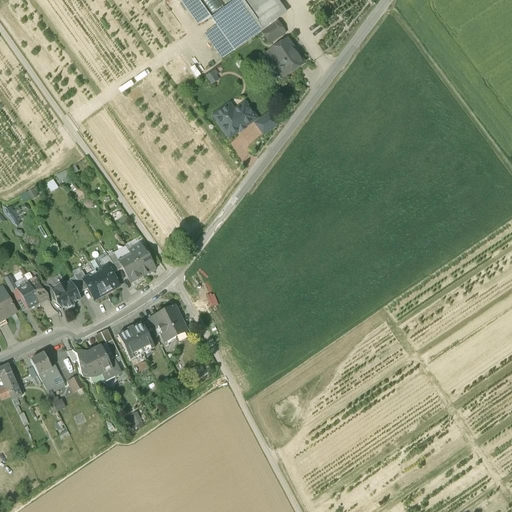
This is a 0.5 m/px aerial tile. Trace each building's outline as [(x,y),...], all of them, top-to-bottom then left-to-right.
[(262,0),(234,0),(208,19),(232,51),(259,32),(274,22),(276,20),(262,0)] [(274,22),(259,32),(268,44),(282,33),(274,22)] [(301,64),(285,42),(271,52),(277,60),(271,64),(281,78),(301,64)] [(214,70),(206,76),(212,84),(220,79),(214,70)] [(109,95),(111,98),(124,92),(122,88),(109,95)] [(214,117),(229,138),(254,119),(244,105),(233,113),(228,112),(226,108),(214,117)] [(268,115),(255,125),(263,136),(276,127),(268,115)] [(59,180),(68,175),(64,170),(56,176),(59,180)] [(54,179),(46,183),(50,192),(58,188),(54,179)] [(33,189),(27,192),(31,200),(37,197),(33,189)] [(0,212),(9,231),(19,226),(11,207),(0,212)] [(140,245),(128,252),(130,255),(142,276),(155,268),(154,266),(148,256),(145,251),(144,252),(140,245)] [(113,253),(108,256),(111,262),(117,272),(122,269),(118,262),(113,253)] [(160,263),(153,253),(148,256),(154,266),(160,263)] [(118,262),(122,269),(130,283),(142,276),(130,255),(118,262)] [(108,256),(100,261),(104,268),(108,266),(112,275),(117,272),(111,262),(108,256)] [(104,268),(102,270),(99,269),(94,271),(107,293),(117,287),(118,284),(112,275),(108,266),(104,268)] [(82,271),(74,276),(83,291),(88,288),(84,280),(86,278),(82,271)] [(107,293),(94,271),(90,274),(89,277),(86,278),(84,280),(88,288),(94,298),(97,299),(107,293)] [(66,285),(64,282),(54,288),(56,291),(51,293),(57,303),(61,311),(68,307),(70,309),(75,306),(74,304),(81,299),(71,282),(66,285)] [(51,293),(48,288),(42,291),(51,306),(57,303),(51,293)] [(7,290),(1,293),(9,306),(15,303),(7,290)] [(37,292),(26,299),(36,316),(37,317),(47,311),(37,292)] [(26,299),(25,297),(15,303),(26,322),(36,316),(26,299)] [(0,301),(0,329),(2,332),(14,325),(0,301)] [(173,308),(152,318),(160,334),(165,343),(168,344),(175,341),(176,338),(176,337),(186,332),(177,315),(173,308)] [(47,311),(37,317),(45,332),(56,325),(47,311)] [(160,334),(152,318),(147,321),(155,337),(160,334)] [(147,321),(141,324),(146,333),(152,331),(147,321)] [(141,324),(132,328),(127,330),(127,331),(117,336),(130,361),(154,349),(141,324)] [(120,357),(112,341),(105,344),(111,355),(114,360),(120,357)] [(105,344),(100,347),(105,357),(111,355),(105,344)] [(100,347),(89,352),(101,375),(104,382),(114,377),(111,370),(112,370),(107,361),(108,359),(106,358),(105,357),(100,347)] [(89,352),(79,357),(90,381),(101,375),(89,352)] [(90,381),(79,357),(68,363),(80,386),(90,381)] [(73,373),(68,363),(63,365),(68,376),(73,373)] [(189,371),(195,381),(207,374),(200,363),(189,371)] [(39,367),(26,374),(34,389),(39,386),(47,382),(39,367)] [(7,386),(0,388),(0,395),(2,400),(3,403),(4,402),(9,400),(10,402),(13,401),(12,398),(13,398),(7,386)] [(41,391),(39,386),(34,389),(42,404),(48,401),(44,392),(41,391)] [(74,389),(63,395),(69,407),(80,401),(74,389)] [(136,406),(125,412),(133,427),(145,420),(136,406)] [(15,494),(27,483),(17,473),(5,483),(15,494)]
